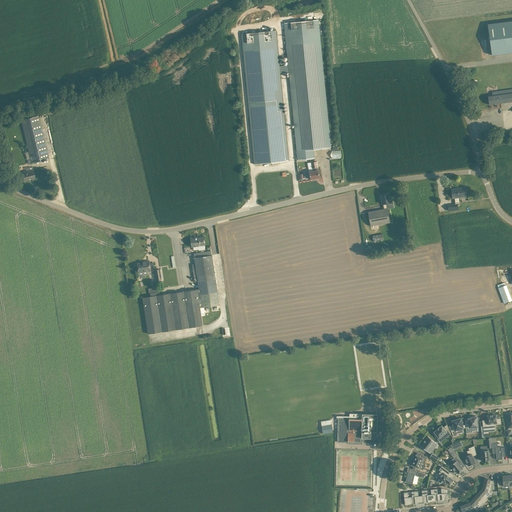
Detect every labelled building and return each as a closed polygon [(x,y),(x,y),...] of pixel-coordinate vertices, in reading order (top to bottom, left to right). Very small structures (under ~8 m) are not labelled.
[(303,159),(309,159),(315,158),(314,146),(329,145),(331,145),(324,73),(321,40),(319,26),(319,19),(284,22),(285,29),(289,65),(279,66),(276,30),(242,34),(245,73),(254,164),(271,162),(272,162),(274,162),(280,162),(283,161),(288,161),(289,161),(280,73),(289,72),(289,73),(298,160),(303,159)] [(511,20),(488,24),(489,36),(492,55),(511,52),(511,20)] [(511,89),(498,91),(492,92),(492,95),(488,96),(489,105),(501,103),(511,101),(511,89)] [(21,120),(31,160),(27,160),(28,164),(49,158),(38,112),(21,116),(22,120),(21,120)] [(330,158),(340,158),(340,150),(330,150),(330,158)] [(317,161),(311,162),(308,163),(309,171),(310,171),(311,179),(320,177),(318,170),(318,167),(317,161)] [(24,181),(35,179),(33,169),(22,172),(24,181)] [(454,198),(455,198),(455,202),(459,201),(459,197),(467,196),(465,187),(452,189),(454,198)] [(368,212),(371,226),(390,222),(388,208),(387,208),(386,203),(390,202),(388,194),(381,195),(383,204),(384,209),(368,212)] [(192,247),(198,246),(199,249),(205,248),(204,245),(205,245),(203,237),(195,238),(195,237),(191,238),(192,247)] [(151,296),(143,297),(148,333),(203,325),(200,307),(220,305),(211,251),(194,253),(196,264),(192,264),(195,282),(199,281),(200,289),(160,295),(151,296)] [(139,272),(151,271),(150,260),(145,261),(146,262),(138,263),(139,272)] [(511,300),(506,285),(505,282),(497,285),(498,288),(504,303),(511,300)] [(496,414),(487,415),(487,419),(483,420),(484,433),(488,433),(488,431),(495,431),(494,424),(501,424),(500,418),(496,419),(496,418),(497,418),(497,415),(496,415),(496,414)] [(348,441),(354,441),(355,438),(362,438),(362,434),(366,431),(371,431),(374,434),(374,435),(378,435),(379,427),(377,427),(377,426),(378,426),(377,426),(378,416),(378,415),(369,415),(369,416),(365,416),(365,419),(363,419),(363,418),(362,419),(349,418),(349,421),(347,421),(347,420),(338,420),(338,442),(347,442),(347,441),(348,441),(348,442),(348,441)] [(468,418),(468,419),(469,424),(465,424),(466,433),(473,432),(472,429),(474,428),(473,427),(478,426),(477,416),(476,417),(476,416),(472,416),(473,417),(472,417),(472,418),(468,418)] [(459,429),(463,428),(462,424),(463,424),(461,418),(460,418),(456,418),(456,419),(452,420),(453,425),(449,426),(449,425),(449,426),(453,436),(459,435),(459,429)] [(332,424),(322,426),(323,433),(333,432),(332,424)] [(442,425),(439,427),(437,429),(434,431),(434,432),(439,438),(443,435),(445,437),(446,437),(451,433),(447,424),(443,427),(442,425)] [(430,453),(435,447),(433,445),(435,442),(428,436),(421,445),(420,445),(430,453),(431,453),(430,453)] [(498,447),(498,442),(492,443),(493,454),(496,453),(496,459),(502,459),(502,456),(505,456),(504,447),(501,447),(501,446),(498,447)] [(477,455),(474,446),(469,449),(470,451),(467,452),(469,455),(465,457),(469,466),(475,464),(473,457),(477,455)] [(481,451),(482,461),(490,460),(489,450),(481,451)] [(417,452),(416,455),(414,459),(413,461),(412,465),(415,467),(414,470),(417,471),(419,468),(422,462),(424,463),(427,457),(422,454),(417,452)] [(459,463),(461,461),(457,455),(453,459),(455,461),(450,465),(455,471),(455,470),(458,473),(458,472),(459,473),(462,471),(461,470),(463,468),(459,463)] [(447,475),(450,472),(442,466),(439,470),(441,471),(439,474),(441,476),(439,479),(438,481),(441,483),(442,481),(445,483),(446,482),(450,485),(451,483),(451,484),(453,481),(452,481),(453,480),(447,475)] [(417,471),(414,470),(408,467),(406,477),(407,477),(406,482),(412,484),(415,475),(416,475),(416,476),(424,478),(425,474),(417,471)] [(502,486),(509,485),(508,475),(502,476),(503,478),(501,478),(501,480),(497,480),(498,487),(502,487),(502,486)] [(485,478),(483,488),(490,490),(493,481),(490,480),(490,479),(485,478)] [(438,501),(445,500),(447,493),(449,493),(450,490),(443,488),(441,488),(442,493),(438,494),(437,489),(438,501)] [(483,488),(478,493),(487,500),(493,494),(490,492),(490,490),(483,488)] [(437,489),(431,489),(431,494),(427,495),(427,490),(426,490),(428,502),(436,501),(438,501),(437,489)] [(426,490),(422,490),(422,495),(418,496),(418,491),(414,491),(415,503),(415,504),(424,503),(424,502),(428,502),(426,490)] [(408,497),(408,492),(404,492),(405,505),(414,504),(414,503),(415,503),(414,491),(412,491),(412,496),(408,497)] [(478,493),(474,497),(483,505),(487,500),(478,493)] [(474,497),(470,502),(473,509),(475,509),(477,511),(483,505),(474,497)] [(463,511),(466,511),(473,509),(470,502),(460,506),(462,511),(463,510),(463,511)]
